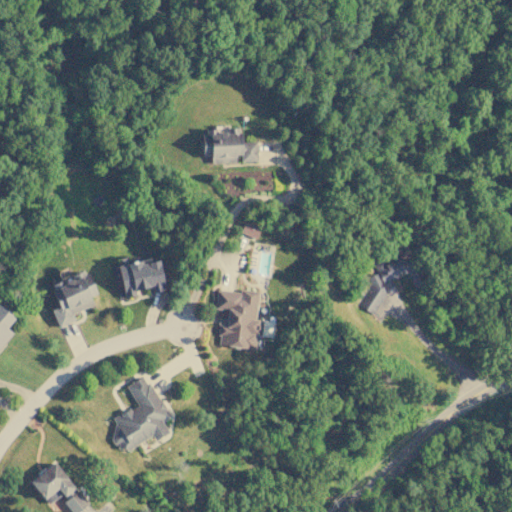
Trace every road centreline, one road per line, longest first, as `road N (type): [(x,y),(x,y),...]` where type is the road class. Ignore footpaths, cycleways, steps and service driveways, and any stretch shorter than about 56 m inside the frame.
road 1 (residential): [(0,443),(46,387),(89,354),(136,335),(180,332)]
road 2 (residential): [(337,511),(511,380)]
